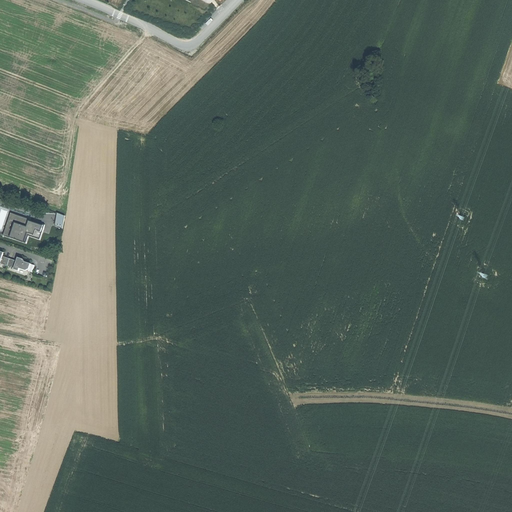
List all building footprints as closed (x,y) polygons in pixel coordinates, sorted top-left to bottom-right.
[(3,236),(10,238),(15,223),(27,227),(29,221),(44,226),(41,232),(37,230),(35,236),(28,233),(25,243),(27,244),(29,236),(40,240),(45,224),(11,213),(3,236)] [(15,223),(10,238),(25,243),(28,233),(35,236),(37,230),(41,232),(44,226),(29,221),(27,227),(15,223)] [(10,259),(3,256),(1,264),(8,266),(10,259)] [(18,258),(17,261),(15,268),(14,270),(19,271),(20,269),(26,271),(30,269),(31,264),(25,262),(24,260),(18,258)] [(17,261),(10,259),(8,266),(15,268),(17,261)]
